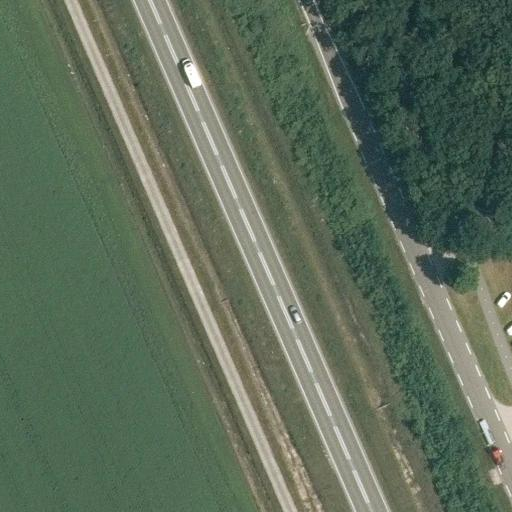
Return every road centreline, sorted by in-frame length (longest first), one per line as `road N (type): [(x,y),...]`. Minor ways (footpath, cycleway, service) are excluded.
road 1 (trunk): [(371,511),(149,0)]
road 2 (track): [(290,511),(69,0)]
road 3 (tertiary): [(305,0),(511,475)]
